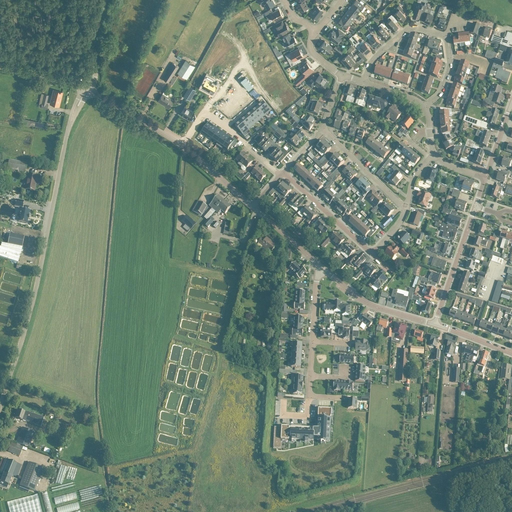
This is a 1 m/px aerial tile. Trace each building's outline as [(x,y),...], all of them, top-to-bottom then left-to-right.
[(257,0),(260,4),(263,2),(267,9),(275,4),(272,0),(257,0)] [(296,0),(298,3),(296,4),(298,7),(300,12),(304,10),(305,10),(306,11),(308,10),(308,9),(308,8),(305,1),(305,0),(296,0)] [(355,0),(352,4),(360,11),(364,6),(356,0),(355,0)] [(360,11),(352,4),(352,5),(349,9),(357,16),(360,11)] [(414,11),(413,15),(419,17),(421,12),(423,13),(423,14),(425,8),(426,6),(424,5),(421,4),(420,7),(416,6),(414,11)] [(405,11),(401,7),(400,5),(395,8),(397,11),(394,13),(401,21),(406,17),(402,13),(405,11)] [(237,10),(232,6),(229,13),(229,14),(237,10)] [(310,15),(314,18),(315,19),(317,20),(323,11),(317,6),(310,15)] [(439,7),(438,12),(435,18),(439,20),(437,26),(443,28),(446,19),(442,17),(443,14),(442,13),(443,9),(439,7)] [(425,8),(423,14),(426,15),(424,22),(431,24),(432,19),(434,15),(430,13),(431,10),(425,8)] [(271,9),(267,11),(264,13),(268,20),(272,18),(274,21),(283,17),(279,9),(273,12),(271,9)] [(353,20),(357,16),(349,9),(345,14),(353,20)] [(349,25),(353,20),(345,14),(341,18),(349,25)] [(397,20),(394,16),(392,14),(388,18),(390,20),(387,23),(393,30),(398,26),(395,22),(397,20)] [(345,30),(349,25),(341,18),(337,23),(345,30)] [(282,21),(277,23),(275,25),(277,28),(276,28),(278,32),(278,33),(277,33),(277,34),(276,35),(277,38),(283,34),(289,30),(286,24),(284,24),(282,21)] [(388,28),(384,24),(383,22),(378,26),(380,28),(377,31),(381,34),(384,38),(389,34),(385,30),(388,28)] [(480,38),(481,33),(478,32),(480,26),(473,24),(470,33),(477,36),(475,41),(478,42),(480,38)] [(345,33),(343,31),(339,28),(335,32),(333,31),(333,30),(328,36),(328,37),(329,37),(330,38),(337,43),(342,37),(341,37),(345,33)] [(481,33),(480,38),(485,40),(486,38),(489,39),(490,35),(492,31),(486,29),(485,32),(485,33),(482,32),(481,33)] [(369,33),(366,36),(369,39),(372,42),(375,46),(380,42),(376,37),(378,35),(375,31),(373,30),(369,33)] [(289,34),(284,36),(283,37),(285,41),(284,41),(288,48),(297,43),(294,36),(290,38),(290,37),(289,34)] [(409,39),(417,42),(418,39),(421,40),(422,38),(411,34),(409,39)] [(492,42),(500,45),(501,45),(508,48),(509,44),(511,45),(511,35),(508,34),(506,39),(505,39),(505,40),(502,39),(493,36),(491,42),(492,42)] [(362,45),(354,36),(353,35),(349,38),(354,44),(356,47),(359,51),(362,49),(366,54),(371,49),(365,42),(362,45)] [(416,45),(417,42),(409,39),(409,40),(410,40),(408,45),(422,50),(422,48),(418,47),(419,46),(416,45)] [(433,50),(436,42),(431,40),(428,48),(433,50)] [(332,47),(328,44),(325,41),(319,47),(327,54),(332,47)] [(436,42),(433,50),(439,52),(439,55),(442,54),(442,46),(441,46),(440,46),(441,43),(436,42)] [(351,52),(356,47),(354,44),(348,50),(350,52),(351,52)] [(341,54),(343,51),(336,45),(333,48),(341,54)] [(299,48),(294,51),(290,53),(292,56),(288,59),(292,66),(298,62),(297,59),(303,56),(299,48)] [(412,56),(413,53),(405,50),(403,56),(414,59),(415,57),(412,56)] [(487,51),(485,58),(495,61),(497,54),(487,51)] [(344,57),(341,59),(345,64),(352,58),(354,56),(351,52),(350,52),(348,54),(344,57)] [(352,58),(345,64),(349,68),(355,62),(354,61),(356,60),(353,57),(352,58)] [(494,64),(503,67),(504,61),(496,58),(494,64)] [(433,65),(442,68),(442,66),(441,65),(443,62),(434,59),(433,65)] [(195,66),(186,60),(177,73),(187,79),(195,66)] [(314,70),(312,68),(310,66),(311,65),(307,60),(302,64),(303,65),(301,68),(304,71),(303,72),(306,77),(314,70)] [(459,66),(468,69),(469,64),(466,63),(461,61),(460,65),(459,64),(459,66)] [(179,66),(173,63),(163,80),(169,83),(179,66)] [(503,68),(493,64),(492,68),(498,70),(495,78),(501,80),(500,81),(507,84),(510,74),(502,71),(503,68)] [(379,76),(382,68),(377,66),(374,74),(379,76)] [(466,74),(468,69),(459,66),(458,68),(459,69),(458,72),(466,74)] [(387,69),(384,78),(390,79),(392,71),(387,69)] [(438,76),(439,73),(431,70),(429,75),(438,78),(439,76),(438,76)] [(397,82),(400,74),(394,72),(393,75),(392,80),(397,82)] [(323,89),(322,89),(321,91),(328,82),(321,77),(321,78),(318,76),(317,78),(313,75),(307,83),(312,87),(315,83),(319,87),(320,86),(323,89)] [(405,75),(402,83),(407,85),(409,80),(410,77),(405,75)] [(462,85),(464,80),(455,76),(454,79),(455,79),(454,82),(462,85)] [(424,85),(431,87),(434,80),(426,77),(424,84),(424,85)] [(217,86),(212,83),(213,81),(207,78),(202,87),(213,93),(217,86)] [(451,89),(460,92),(461,87),(458,86),(453,84),(452,87),(451,87),(451,89)] [(429,95),(431,87),(424,85),(421,92),(429,95)] [(502,89),(493,85),(490,92),(491,93),(488,99),(487,99),(486,100),(484,99),(483,103),(491,106),(492,102),(501,105),(503,100),(505,97),(500,95),(502,89)] [(189,86),(183,96),(190,100),(197,90),(189,86)] [(308,93),(304,87),(300,90),(305,96),(308,93)] [(348,87),(347,90),(344,89),(342,95),(348,96),(346,102),(352,104),(355,96),(352,95),(354,89),(348,87)] [(458,97),(460,92),(451,89),(450,91),(451,92),(450,95),(458,97)] [(61,97),(62,92),(53,90),(50,104),(59,106),(60,100),(60,97),(61,97)] [(160,97),(158,101),(163,105),(169,108),(170,107),(172,103),(174,101),(167,97),(169,95),(169,93),(164,91),(162,94),(160,97)] [(360,91),(358,96),(357,99),(360,100),(358,106),(364,108),(367,100),(364,99),(366,93),(360,91)] [(48,95),(44,94),(44,95),(41,94),(38,107),(47,109),(48,105),(46,105),(48,95)] [(371,96),(369,101),(368,105),(367,108),(368,109),(371,110),(372,110),(373,107),(377,108),(377,106),(385,109),(387,103),(376,99),(376,98),(371,96)] [(307,107),(306,111),(311,113),(313,113),(318,115),(320,109),(321,109),(323,106),(318,104),(319,102),(311,99),(308,107),(307,107)] [(447,102),(446,105),(451,107),(454,107),(454,108),(456,103),(456,102),(447,99),(446,101),(447,102)] [(263,103),(257,108),(265,116),(271,111),(263,103)] [(395,122),(401,114),(396,110),(397,109),(394,106),(385,117),(388,120),(391,116),(396,120),(395,122)] [(184,107),(180,114),(188,119),(193,112),(184,107)] [(257,108),(252,112),(259,121),(265,116),(257,108)] [(294,112),(291,108),(286,112),(293,119),(295,117),(292,114),(294,112)] [(439,118),(449,117),(448,109),(441,108),(441,112),(440,113),(440,116),(439,116),(439,118)] [(487,124),(488,124),(494,126),(499,112),(492,109),(490,113),(488,112),(486,117),(489,118),(487,124)] [(337,119),(334,128),(339,130),(342,121),(343,120),(342,120),(343,118),(339,116),(340,112),(337,111),(335,117),(338,118),(337,120),(337,119)] [(252,112),(246,117),(254,126),(256,128),(261,123),(259,121),(252,112)] [(350,124),(351,121),(346,119),(348,115),(345,114),(343,118),(342,120),(343,120),(345,121),(342,131),(347,132),(349,126),(350,124)] [(314,120),(310,117),(308,116),(304,122),(305,122),(303,126),(306,128),(306,129),(309,131),(313,125),(311,124),(314,120)] [(488,124),(487,124),(465,116),(463,122),(472,125),(484,129),(486,130),(488,124)] [(246,117),(241,121),(248,130),(254,126),(246,117)] [(408,118),(402,125),(401,127),(402,128),(403,129),(405,130),(406,128),(408,130),(414,122),(408,118)] [(31,128),(31,127),(32,126),(45,129),(46,124),(22,119),(21,124),(26,124),(25,126),(31,128)] [(357,128),(358,125),(354,123),(354,121),(351,120),(351,121),(350,124),(349,126),(352,127),(349,136),(354,138),(357,130),(357,128)] [(241,121),(235,126),(243,135),(245,137),(250,133),(248,130),(241,121)] [(357,130),(357,128),(360,129),(360,130),(359,130),(357,139),(362,141),(365,132),(366,133),(367,130),(361,128),(362,123),(359,122),(358,125),(357,128),(357,130)] [(209,123),(201,133),(207,137),(207,136),(214,126),(209,123)] [(293,134),(300,141),(305,137),(299,131),(301,128),(296,123),(291,127),(296,131),(293,134)] [(483,132),(484,129),(472,125),(471,128),(481,132),(480,135),(479,135),(478,137),(481,139),(489,141),(491,135),(483,132)] [(214,126),(207,136),(213,140),(219,130),(214,126)] [(402,128),(399,132),(403,136),(406,137),(408,134),(409,133),(405,130),(403,129),(402,128)] [(278,129),(275,132),(276,132),(278,134),(283,138),(285,136),(278,129)] [(219,130),(213,140),(218,143),(225,134),(219,130)] [(218,143),(216,145),(222,149),(223,147),(230,138),(225,134),(218,143)] [(262,149),(269,140),(264,134),(262,137),(259,135),(254,140),(258,144),(258,145),(262,149)] [(296,146),(300,141),(293,134),(291,136),(288,134),(286,137),(296,146)] [(444,145),(451,142),(449,137),(451,136),(449,134),(442,134),(444,139),(441,140),(444,145)] [(370,148),(375,142),(373,140),(374,138),(372,136),(369,140),(366,144),(370,148)] [(230,138),(223,147),(228,151),(230,148),(231,149),(233,147),(235,148),(238,144),(234,141),(231,139),(231,138),(230,138)] [(269,152),(276,145),(270,139),(270,140),(269,140),(262,149),(265,152),(267,150),(269,152)] [(487,147),(489,141),(481,139),(479,145),(487,147)] [(321,151),(327,145),(323,141),(315,149),(319,153),(321,151)] [(479,147),(474,146),(475,143),(467,141),(465,147),(477,151),(478,151),(479,147)] [(375,151),(381,143),(380,142),(378,144),(375,142),(370,148),(375,151)] [(455,148),(456,146),(455,146),(454,147),(451,142),(444,145),(446,150),(449,149),(450,151),(454,152),(455,148)] [(379,155),(384,149),(382,147),(383,145),(381,143),(375,151),(379,155)] [(402,153),(406,148),(402,144),(397,150),(402,153)] [(274,159),(279,152),(282,150),(276,145),(269,152),(271,154),(270,156),(274,159)] [(321,151),(319,153),(322,157),(324,155),(331,149),(327,145),(321,151)] [(454,152),(453,156),(458,158),(459,154),(462,155),(463,153),(465,147),(462,146),(462,147),(458,146),(457,146),(456,148),(455,148),(454,152)] [(296,147),(291,153),(294,156),(299,150),(296,147)] [(406,157),(411,151),(406,148),(402,153),(402,154),(399,157),(401,159),(404,155),(406,157)] [(279,152),(274,159),(277,163),(279,161),(281,163),(289,154),(283,149),(282,150),(279,152)] [(384,149),(379,155),(384,159),(390,151),(388,149),(387,151),(384,149)] [(411,161),(415,155),(411,151),(406,157),(411,161)] [(474,153),(473,156),(475,157),(482,159),(485,153),(478,151),(477,151),(476,154),(474,153)] [(242,153),(236,160),(237,159),(244,165),(242,167),(241,168),(241,169),(242,170),(243,171),(244,171),(245,170),(246,169),(252,162),(252,161),(252,162),(248,158),(248,159),(245,156),(245,155),(242,153)] [(332,166),(334,165),(340,158),(336,154),(330,161),(331,162),(330,164),(332,166)] [(415,155),(411,161),(415,165),(420,159),(415,155)] [(482,159),(475,157),(473,156),(472,158),(474,159),(473,163),(480,166),(482,159)] [(319,167),(326,160),(324,157),(317,164),(319,167)] [(340,158),(334,165),(338,169),(344,162),(340,158)] [(511,160),(509,160),(504,158),(501,166),(509,168),(511,160)] [(27,163),(22,162),(9,160),(8,169),(25,172),(27,163)] [(326,160),(319,167),(322,169),(324,166),(324,167),(329,162),(326,160)] [(298,174),(303,168),(299,164),(294,170),(298,174)] [(390,174),(399,182),(403,178),(397,173),(399,170),(394,166),(392,169),(394,170),(390,174)] [(258,167),(252,174),(261,182),(266,176),(260,170),(258,167)] [(347,177),(352,172),(350,170),(351,169),(349,167),(346,170),(343,173),(347,177)] [(302,177),(307,172),(303,168),(298,174),(302,177)] [(429,173),(426,181),(433,183),(437,170),(432,169),(430,173),(429,173)] [(332,174),(330,177),(332,179),(335,177),(339,172),(337,170),(332,174)] [(510,173),(508,172),(503,170),(502,173),(499,172),(496,180),(504,182),(506,177),(508,178),(510,173)] [(306,181),(311,175),(307,172),(302,177),(306,181)] [(351,186),(354,183),(357,179),(355,177),(357,175),(355,173),(354,174),(352,172),(347,177),(349,179),(346,182),(351,186)] [(396,186),(399,182),(390,174),(387,179),(385,177),(382,180),(383,180),(387,184),(390,181),(396,186)] [(37,177),(32,176),(29,175),(26,190),(34,191),(36,184),(39,185),(40,178),(37,177)] [(310,185),(315,179),(311,175),(306,181),(310,185)] [(474,182),(470,181),(461,178),(459,182),(459,183),(464,184),(462,190),(466,191),(470,193),(474,182)] [(314,188),(319,183),(315,179),(310,185),(314,188)] [(350,187),(347,189),(349,191),(351,189),(352,190),(354,188),(357,192),(358,192),(360,190),(366,183),(362,179),(356,185),(354,183),(351,186),(350,187)] [(326,201),(332,193),(330,191),(332,189),(330,188),(334,184),(331,181),(325,188),(327,190),(321,197),(326,201)] [(279,197),(287,187),(283,183),(276,191),(273,189),(269,194),(271,196),(275,193),(279,197)] [(319,183),(314,188),(318,192),(323,187),(319,183)] [(360,190),(358,192),(362,196),(360,198),(362,200),(364,198),(367,195),(364,193),(370,187),(366,183),(360,190)] [(497,183),(496,187),(494,186),(491,196),(499,199),(502,189),(502,188),(506,190),(505,193),(511,195),(511,187),(507,186),(507,187),(497,183)] [(286,202),(292,195),(286,202),(284,199),(291,191),(287,187),(279,197),(278,197),(280,200),(280,201),(281,202),(277,206),(280,209),(282,206),(285,202),(286,202)] [(338,200),(343,195),(345,192),(343,190),(338,195),(337,194),(334,196),(332,193),(326,201),(330,204),(335,198),(338,200)] [(457,203),(455,209),(464,212),(467,204),(458,201),(460,195),(461,192),(454,190),(453,193),(451,197),(456,198),(454,203),(457,203)] [(374,191),(370,195),(367,198),(376,207),(379,204),(383,201),(378,196),(379,196),(374,191)] [(431,196),(427,194),(422,192),(422,193),(419,192),(417,196),(421,198),(420,200),(418,205),(423,206),(426,208),(431,196)] [(291,208),(300,199),(296,195),(294,197),(292,195),(286,202),(291,208)] [(337,207),(335,209),(339,213),(345,206),(346,205),(344,202),(342,201),(344,198),(345,198),(343,195),(338,200),(340,203),(337,207)] [(215,211),(224,201),(218,196),(209,206),(212,209),(215,211)] [(300,199),(291,208),(292,208),(296,212),(298,209),(300,211),(304,206),(302,204),(303,202),(300,199)] [(224,201),(215,211),(218,214),(221,211),(225,214),(231,207),(224,201)] [(201,203),(197,209),(196,211),(202,215),(206,206),(201,203)] [(381,211),(388,217),(394,210),(387,204),(386,206),(386,205),(385,206),(381,211)] [(345,206),(339,213),(343,217),(346,213),(349,215),(351,212),(356,207),(353,205),(351,207),(350,206),(347,208),(345,206)] [(306,218),(313,211),(308,207),(305,211),(302,209),(298,214),(302,218),(304,216),(306,218)] [(19,222),(27,224),(28,219),(29,219),(30,216),(29,216),(30,211),(21,209),(20,217),(15,216),(14,217),(13,217),(12,219),(13,220),(15,221),(19,221),(19,222)] [(212,209),(204,218),(207,220),(209,219),(215,211),(212,209)] [(457,213),(454,212),(444,209),(442,213),(450,216),(447,224),(459,228),(459,227),(460,228),(461,224),(460,224),(461,220),(455,218),(457,213)] [(425,213),(422,212),(418,210),(416,213),(414,212),(413,217),(412,219),(410,224),(415,225),(418,226),(422,215),(424,216),(425,213)] [(313,211),(306,218),(308,220),(306,222),(309,224),(317,215),(313,211)] [(186,216),(181,221),(191,229),(195,224),(186,216)] [(353,226),(358,220),(354,217),(349,222),(353,226)] [(385,228),(392,221),(389,218),(382,225),(381,224),(379,226),(380,226),(381,227),(381,228),(383,230),(385,228)] [(207,220),(204,225),(208,228),(212,222),(209,219),(207,220)] [(317,225),(315,228),(318,230),(319,229),(321,232),(320,233),(320,234),(320,235),(321,236),(322,237),(323,236),(331,228),(325,223),(322,220),(317,225)] [(357,230),(362,224),(358,220),(353,226),(357,230)] [(451,227),(446,226),(439,223),(438,227),(441,228),(440,231),(444,232),(442,237),(454,241),(457,233),(450,231),(451,227)] [(361,233),(366,228),(362,224),(357,230),(361,233)] [(311,228),(308,225),(302,231),(305,234),(311,228)] [(485,231),(491,233),(492,229),(481,226),(478,233),(484,235),(485,231)] [(366,228),(361,233),(365,237),(367,235),(370,238),(377,230),(374,228),(370,231),(366,228)] [(423,234),(421,233),(413,231),(412,234),(418,237),(417,240),(421,241),(423,234)] [(336,244),(335,245),(338,247),(344,240),(337,233),(331,239),(336,244)] [(404,233),(398,239),(402,243),(404,245),(407,242),(408,243),(410,242),(411,242),(412,240),(410,238),(408,236),(404,233)] [(24,237),(19,236),(9,234),(7,244),(22,247),(24,237)] [(259,241),(256,245),(262,249),(264,251),(267,248),(271,252),(276,246),(270,241),(270,240),(267,238),(261,244),(259,242),(260,241),(259,241)] [(327,238),(320,245),(323,249),(330,241),(327,238)] [(476,238),(474,245),(478,247),(479,247),(480,245),(486,247),(486,246),(487,242),(481,240),(476,238)] [(21,254),(22,247),(7,244),(2,243),(1,247),(0,246),(0,257),(18,263),(21,254)] [(452,247),(443,243),(440,243),(437,250),(432,249),(431,252),(437,254),(437,255),(443,257),(444,254),(449,256),(452,247)] [(344,245),(338,252),(336,254),(338,256),(343,251),(349,257),(355,251),(349,246),(350,245),(349,244),(346,247),(344,245)] [(385,253),(392,260),(397,254),(396,253),(399,250),(395,247),(393,250),(390,248),(385,253)] [(403,249),(401,252),(406,258),(409,255),(403,249)] [(481,253),(477,252),(472,250),(470,258),(472,258),(472,259),(473,259),(481,261),(482,257),(480,256),(481,253)] [(431,253),(428,252),(426,251),(425,255),(434,258),(431,266),(441,269),(441,270),(442,270),(444,270),(447,262),(436,258),(437,255),(431,253)] [(353,257),(348,262),(351,265),(353,263),(358,268),(365,260),(364,260),(362,259),(363,258),(360,255),(355,260),(353,257)] [(295,262),(289,269),(295,274),(301,268),(295,263),(295,262)] [(482,265),(478,264),(478,265),(468,262),(466,269),(473,272),(475,268),(478,269),(479,266),(482,267),(482,265)] [(376,270),(370,264),(363,272),(370,278),(376,270)] [(294,274),(294,275),(300,280),(300,279),(306,272),(307,272),(301,267),(301,268),(295,274),(294,274)] [(360,271),(354,277),(357,280),(363,274),(360,271)] [(427,284),(435,287),(436,284),(439,285),(442,276),(432,272),(430,276),(428,280),(422,278),(421,281),(427,284)] [(462,279),(468,281),(471,275),(464,273),(462,279)] [(379,276),(377,274),(367,284),(371,288),(374,285),(379,289),(387,280),(381,274),(379,276)] [(462,279),(460,285),(466,287),(469,281),(468,281),(462,279)] [(435,287),(427,284),(421,282),(419,286),(427,289),(425,297),(434,300),(437,291),(435,291),(436,287),(435,287)] [(469,288),(466,287),(460,285),(458,291),(464,294),(465,290),(468,291),(469,289),(469,288)] [(393,290),(393,292),(391,297),(395,298),(395,300),(397,300),(395,305),(406,308),(408,300),(411,300),(414,290),(410,289),(407,298),(404,297),(404,296),(397,294),(397,291),(393,290)] [(296,291),(296,300),(305,301),(305,292),(301,291),(296,291)] [(420,298),(414,296),(412,299),(417,301),(416,304),(420,306),(424,307),(422,312),(428,314),(429,314),(429,313),(432,305),(422,302),(421,302),(419,301),(420,298)] [(295,303),(294,309),(295,309),(304,310),(305,310),(305,303),(305,304),(304,304),(305,301),(296,300),(295,303)] [(340,312),(343,312),(343,305),(341,305),(341,302),(335,302),(334,305),(334,312),(340,313),(340,312)] [(452,310),(449,316),(455,318),(458,312),(459,310),(453,307),(452,310)] [(461,321),(464,314),(461,313),(461,311),(459,310),(458,312),(455,318),(461,321)] [(468,323),(470,317),(467,315),(468,313),(465,312),(464,314),(461,321),(468,323)] [(368,317),(365,315),(364,316),(361,314),(357,320),(360,323),(361,321),(369,327),(374,321),(371,319),(368,317)] [(294,317),(294,326),(303,326),(303,318),(303,317),(294,317)] [(470,317),(468,323),(474,325),(476,319),(470,317)] [(381,332),(383,326),(387,327),(388,322),(380,320),(379,325),(378,325),(376,331),(381,332)] [(492,332),(494,326),(491,325),(492,321),(489,320),(488,324),(488,323),(486,330),(492,332)] [(486,330),(488,323),(482,321),(479,327),(486,330)] [(335,328),(335,334),(339,334),(339,336),(344,336),(344,339),(348,340),(349,337),(350,331),(349,331),(349,330),(343,329),(344,325),(335,324),(335,328)] [(395,339),(402,341),(406,327),(396,324),(393,334),(397,335),(395,339)] [(291,336),(290,339),(296,339),(297,336),(302,337),(303,337),(303,329),(303,330),(302,330),(303,326),(294,326),(294,329),(293,329),(292,336),(291,336)] [(498,334),(500,328),(494,326),(492,332),(498,334)] [(335,334),(335,328),(330,327),(330,330),(321,329),(321,337),(322,337),(322,338),(327,338),(327,337),(332,338),(332,334),(335,334)] [(504,337),(506,331),(500,328),(498,334),(504,337)] [(416,331),(414,335),(414,337),(422,339),(424,333),(416,331)] [(432,336),(431,340),(430,342),(431,342),(429,346),(436,348),(438,344),(439,338),(432,336)] [(369,350),(369,346),(368,346),(368,343),(367,342),(367,341),(360,341),(360,342),(356,342),(355,350),(367,351),(367,350),(369,350)] [(449,341),(448,346),(445,354),(452,356),(454,349),(456,343),(449,341)] [(469,362),(473,348),(467,346),(466,349),(462,348),(461,354),(464,355),(465,354),(468,355),(466,361),(469,362)] [(481,354),(480,354),(478,353),(479,350),(473,348),(469,362),(472,363),(474,357),(477,358),(476,361),(479,362),(481,354)] [(405,382),(407,362),(408,350),(401,350),(400,364),(399,382),(405,382)] [(483,352),(481,357),(479,365),(484,367),(488,354),(483,352)] [(340,355),(340,363),(354,364),(355,356),(340,355)] [(356,366),(356,374),(365,374),(366,366),(356,366)] [(511,367),(510,366),(502,366),(502,371),(501,379),(510,380),(510,376),(511,367)] [(475,370),(474,374),(479,376),(483,377),(482,380),(484,380),(486,381),(488,376),(487,376),(489,370),(488,370),(482,368),(480,372),(475,370)] [(365,374),(356,374),(355,382),(365,382),(365,374)] [(292,382),(292,385),(303,386),(303,383),(304,383),(304,382),(303,382),(303,377),(304,377),(304,376),(294,376),(294,382),(292,382)] [(333,390),(343,390),(344,382),(334,382),(334,381),(333,390)] [(344,382),(343,390),(353,391),(353,383),(353,382),(346,382),(344,382)] [(292,385),(292,387),(294,388),(293,394),(302,395),(302,394),(303,389),(303,388),(303,386),(292,385)] [(357,409),(357,399),(349,399),(348,409),(357,409)] [(318,417),(319,417),(318,428),(314,428),(314,429),(291,428),(290,428),(290,427),(282,427),(274,427),(273,449),(281,449),(282,440),(286,440),(289,440),(292,440),(296,440),(300,440),(304,441),(305,441),(309,441),(313,441),(313,438),(318,439),(317,441),(321,441),(326,441),(330,441),(330,433),(330,429),(331,424),(331,421),(331,417),(331,416),(332,411),(332,410),(318,409),(318,417)] [(44,418),(32,413),(27,412),(27,413),(17,410),(15,417),(21,420),(27,422),(26,422),(41,427),(44,418)] [(71,425),(57,420),(54,429),(68,434),(71,425)] [(35,432),(27,429),(22,428),(16,443),(21,444),(29,447),(35,432)] [(23,447),(16,445),(11,443),(8,452),(20,456),(23,447)] [(0,482),(0,485),(7,488),(8,485),(9,485),(13,475),(17,477),(22,465),(10,460),(5,459),(0,471),(0,472),(4,474),(0,482)] [(35,491),(43,468),(28,463),(20,486),(35,491)] [(74,492),(54,498),(58,511),(71,511),(79,510),(74,492)]
